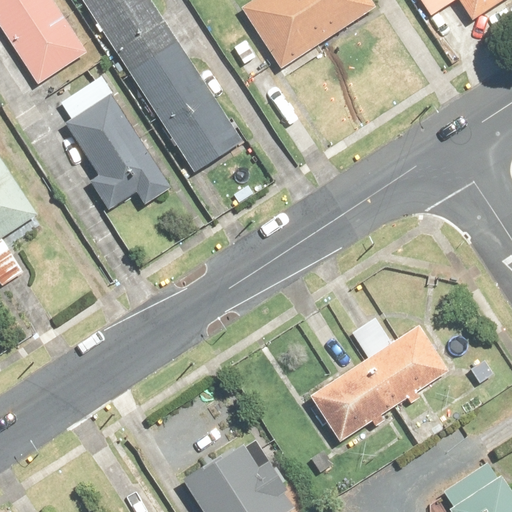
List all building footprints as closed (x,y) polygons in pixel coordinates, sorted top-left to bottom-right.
[(11,0),(0,0),(0,97),(5,105),(60,67),(11,0)] [(35,0),(25,8),(157,195),(216,154),(108,0),(35,0)] [(328,0),(249,0),(207,27),(249,92),(348,30),(328,0)] [(375,0),(373,1),(397,39),(423,22),(438,45),(487,14),(480,3),(485,0),(375,0)] [(78,101),(33,129),(72,189),(55,200),(75,232),(89,224),(94,232),(142,201),(78,101)] [(0,242),(43,214),(5,155),(0,158),(0,242)] [(7,241),(0,244),(0,278),(5,286),(27,272),(7,241)] [(422,398),(387,346),(282,415),(317,468),(422,398)] [(257,511),(222,456),(150,500),(157,511),(257,511)] [(474,511),(457,485),(415,511),(474,511)]
